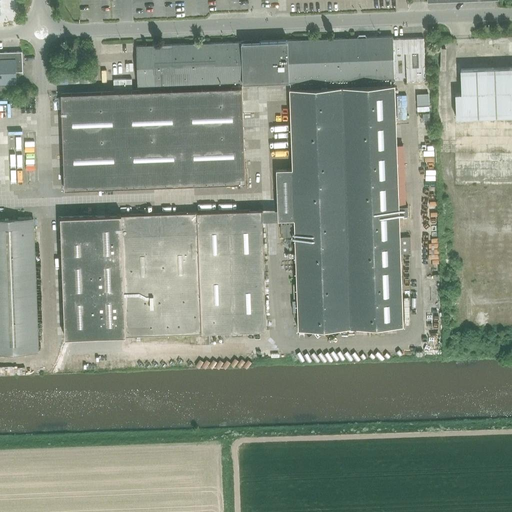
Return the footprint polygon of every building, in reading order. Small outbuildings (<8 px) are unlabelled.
[(358,37),(358,38),(250,42),(136,46),(138,87),(156,86),(156,90),(132,91),(131,79),(111,79),(112,92),(61,93),(64,189),(245,182),(242,86),(161,90),(161,86),(252,82),(289,81),(292,168),(276,169),(278,220),(294,219),(298,329),(403,325),(400,253),(410,253),(410,237),(400,237),(393,53),(406,53),(407,82),(425,81),(423,38),(392,39),(392,36),(366,37),(366,36),(364,35),(359,35),(358,37)] [(74,56),(83,56),(83,55),(86,55),(86,48),(83,48),(83,45),(74,45),(74,48),(60,49),(61,56),(73,56),(74,56)] [(22,71),(22,55),(22,52),(0,52),(0,83),(16,83),(15,72),(22,71)] [(74,56),(74,67),(84,66),(83,56),(74,56)] [(511,67),(460,69),(461,93),(455,94),(456,119),(511,116),(511,67)] [(428,112),(427,97),(416,98),(418,113),(428,112)] [(432,163),(431,135),(421,135),(422,163),(432,163)] [(28,180),(26,168),(22,169),(19,154),(15,155),(17,168),(8,169),(10,184),(28,180)] [(431,181),(434,176),(424,170),(421,174),(431,181)] [(121,214),(60,217),(65,338),(125,336),(125,335),(266,330),(262,210),(121,215),(121,214)] [(0,352),(38,351),(33,218),(0,219),(0,352)] [(338,362),(342,353),(336,350),(332,359),(338,362)] [(311,351),(304,359),(309,363),(316,355),(311,351)] [(319,362),(325,354),(320,351),(314,359),(319,362)] [(321,360),(326,364),(333,355),(329,351),(321,360)]
